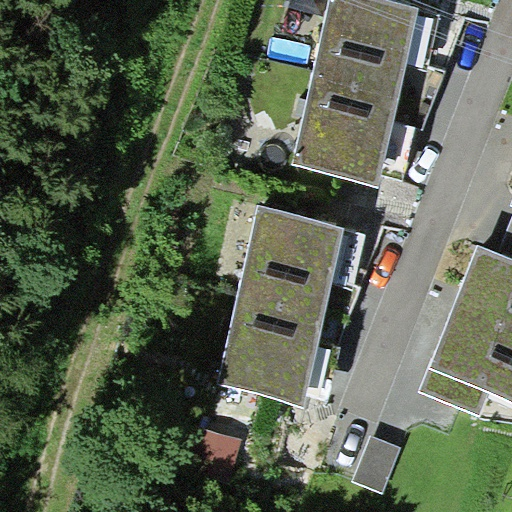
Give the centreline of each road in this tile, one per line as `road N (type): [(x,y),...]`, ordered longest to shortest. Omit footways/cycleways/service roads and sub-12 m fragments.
road 1 (track): [(204,0),(50,511)]
road 2 (residential): [(511,56),(397,317)]
